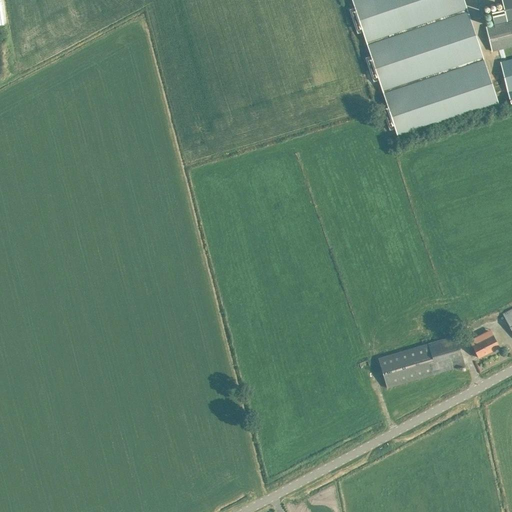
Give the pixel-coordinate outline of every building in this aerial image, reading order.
[(0,0),(0,23),(12,23),(11,0),(0,0)] [(499,106),(463,0),(352,0),(398,139),(499,106)] [(494,24),(486,26),(492,51),(511,46),(511,0),(502,0),(504,9),(491,12),(494,24)] [(511,59),(500,62),(507,91),(511,89),(511,59)] [(511,308),(503,314),(511,330),(511,331),(511,308)] [(470,340),(478,357),(499,347),(492,332),(485,335),(483,333),(470,340)] [(378,358),(384,378),(387,388),(465,365),(456,335),(378,358)]
